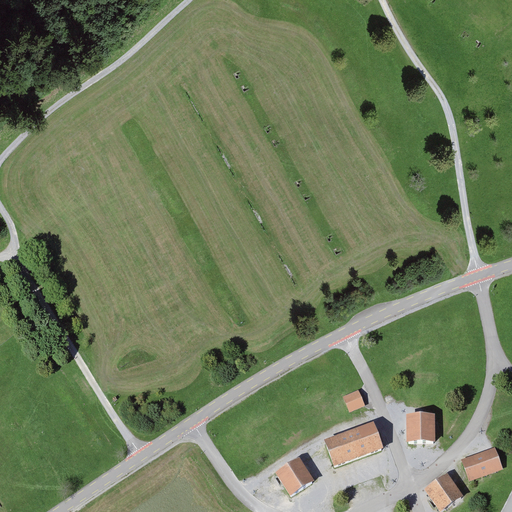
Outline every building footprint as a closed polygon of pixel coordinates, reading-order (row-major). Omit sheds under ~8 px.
[(344,398),(350,414),(367,408),(361,392),(344,398)] [(405,447),(434,448),(434,420),(406,419),(405,447)] [(324,445),(333,471),(383,454),(374,427),(324,445)] [(462,462),(470,485),(504,473),(496,450),(462,462)] [(275,479),(291,502),(316,486),(300,462),(275,479)] [(426,495),(438,511),(449,511),(465,501),(449,479),(426,495)]
